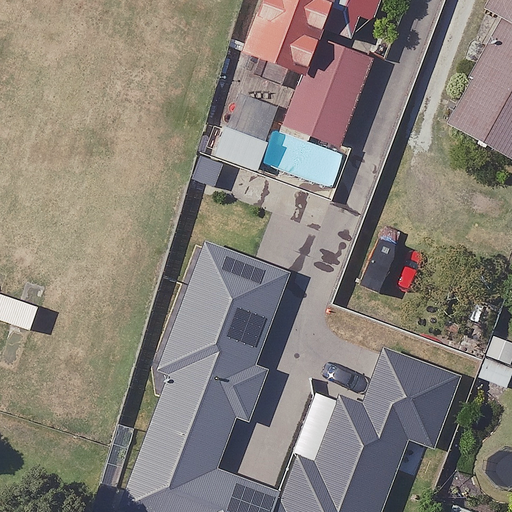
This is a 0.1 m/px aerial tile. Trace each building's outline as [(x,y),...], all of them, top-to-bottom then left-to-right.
[(248,0),(232,45),(301,70),(325,1),(344,8),(347,0),(248,0)] [(511,0),(493,0),(489,9),(505,18),(448,124),(511,157),(511,0)] [(372,59),(317,37),(282,122),(338,145),(372,59)] [(283,91),(230,75),(206,152),(260,168),(283,91)] [(288,274),(206,245),(166,360),(172,362),(120,508),(131,511),(382,511),(409,438),(434,447),(458,378),(383,351),(364,406),(320,390),(297,455),(283,494),(216,470),(235,415),(250,420),(267,372),(255,368),(288,274)]
